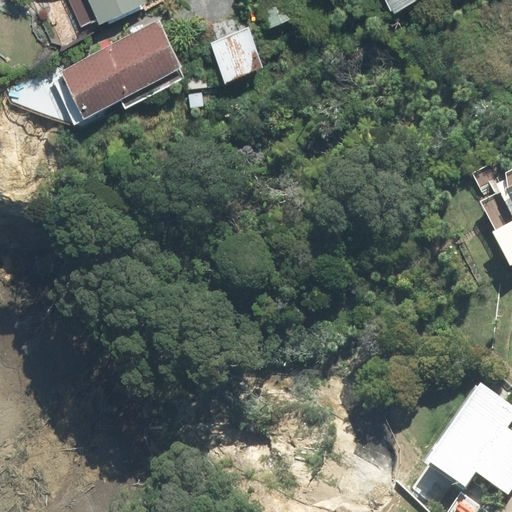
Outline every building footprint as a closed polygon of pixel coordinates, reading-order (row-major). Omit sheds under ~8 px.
[(89,0),(99,20),(143,0),(89,0)] [(264,0),(261,1),(270,25),(294,16),(288,0),(264,0)] [(85,114),(183,63),(160,17),(61,68),(85,114)] [(248,25),(211,40),(226,77),(263,63),(248,25)] [(209,72),(185,74),(187,105),(211,104),(209,72)] [(511,227),(493,238),(510,271),(511,269),(511,183),(497,191),(511,219),(511,227)] [(511,424),(511,409),(481,389),(427,467),(465,493),(476,478),(508,499),(511,493),(511,433),(508,431),(511,424)]
